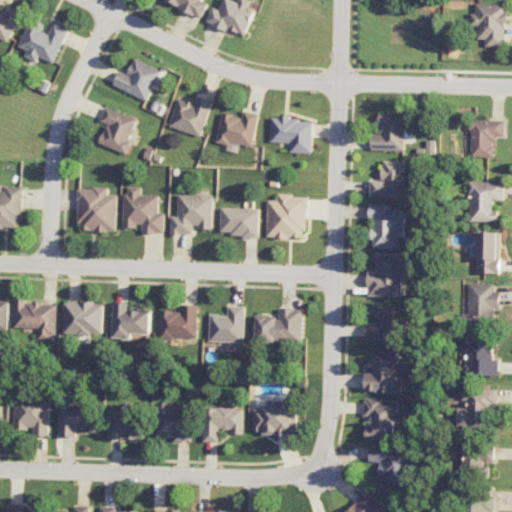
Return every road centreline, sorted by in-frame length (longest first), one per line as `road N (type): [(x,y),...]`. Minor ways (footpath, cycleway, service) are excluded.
road 1 (residential): [(320,469),(331,411),(342,0)]
road 2 (residential): [(87,0),(246,74),(511,86)]
road 3 (residential): [(335,274),(0,262)]
road 4 (residential): [(0,467),(239,476),(320,469)]
road 5 (residential): [(50,264),(57,133),(111,12)]
